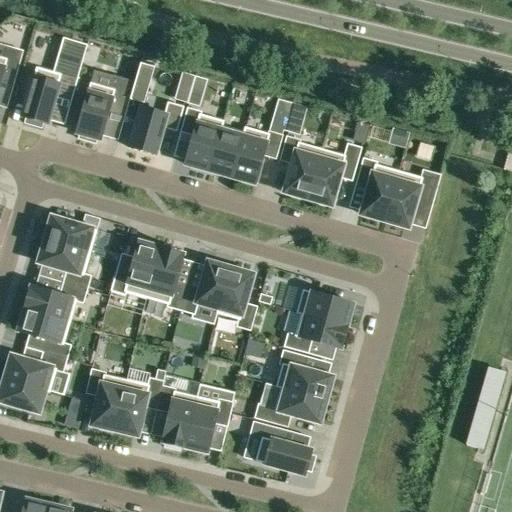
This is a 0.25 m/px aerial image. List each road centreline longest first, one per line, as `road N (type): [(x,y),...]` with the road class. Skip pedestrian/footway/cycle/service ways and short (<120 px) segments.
road 1 (residential): [(389,287),(401,247),(69,149),(39,161)]
road 2 (residential): [(31,186),(389,287)]
road 3 (residential): [(333,507),(0,429)]
road 4 (secondary): [(221,0),(511,67)]
road 5 (residential): [(333,507),(389,287)]
road 6 (residential): [(0,467),(181,511)]
road 7 (secondary): [(511,32),(371,0)]
